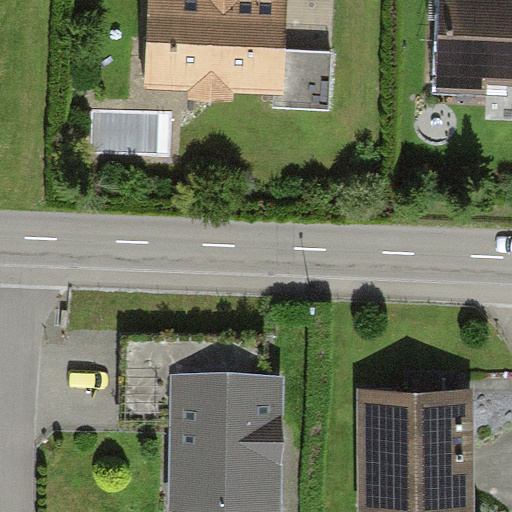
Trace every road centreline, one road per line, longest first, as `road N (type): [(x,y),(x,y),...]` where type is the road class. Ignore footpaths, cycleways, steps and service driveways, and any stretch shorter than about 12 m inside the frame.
road 1 (tertiary): [(511,259),(17,240)]
road 2 (residential): [(17,240),(12,511)]
